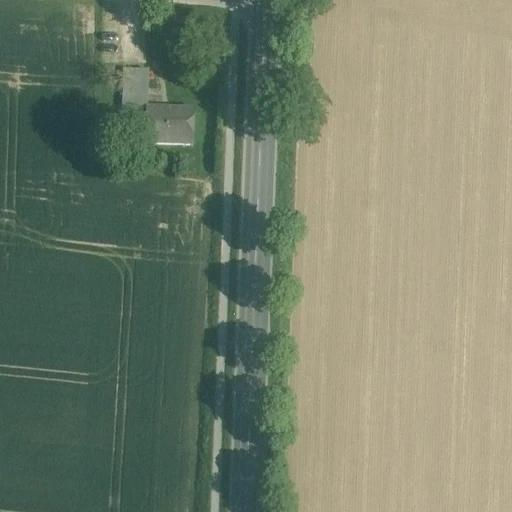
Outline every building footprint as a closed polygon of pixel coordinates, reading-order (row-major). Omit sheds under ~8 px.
[(135,71),(123,71),(122,95),(134,96),(135,71)] [(148,71),(135,71),(134,96),(147,96),(148,71)] [(134,96),(122,95),(122,104),(146,104),(147,96),(134,96)] [(193,110),(146,108),(145,134),(144,145),(192,146),(193,110)] [(145,134),(121,134),(121,144),(144,145),(145,134)]
